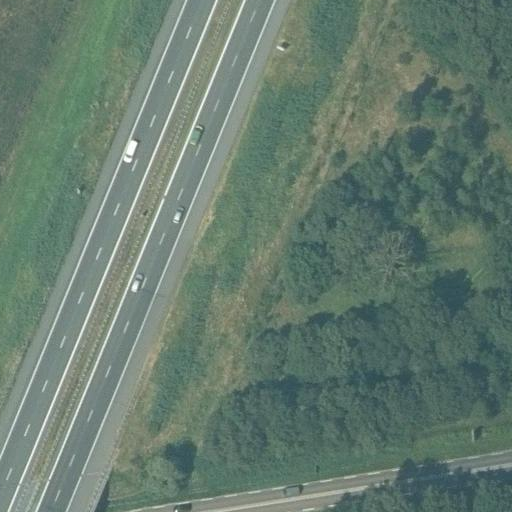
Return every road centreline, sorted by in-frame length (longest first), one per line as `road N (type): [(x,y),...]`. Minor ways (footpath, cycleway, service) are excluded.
road 1 (motorway): [(50,511),(259,0)]
road 2 (motorway): [(199,0),(0,494)]
road 3 (primary): [(511,466),(204,511)]
